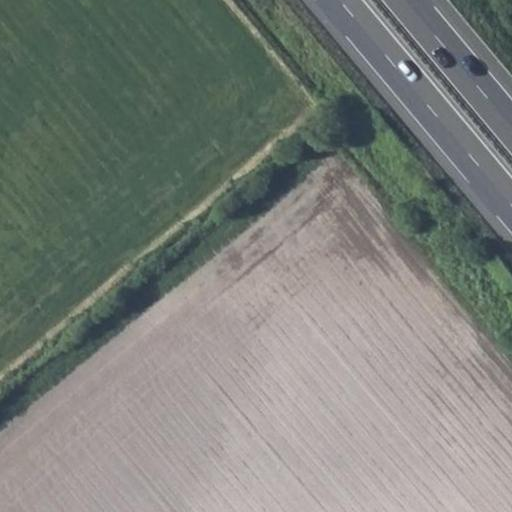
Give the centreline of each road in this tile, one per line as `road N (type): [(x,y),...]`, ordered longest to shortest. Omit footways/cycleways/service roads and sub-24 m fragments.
road 1 (motorway): [(339,0),(511,205)]
road 2 (motorway): [(511,127),(405,0)]
